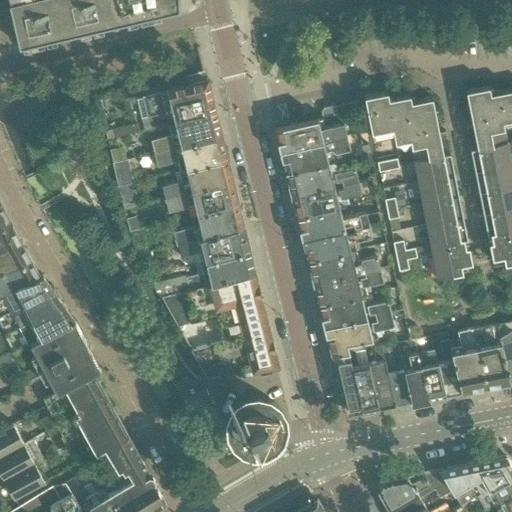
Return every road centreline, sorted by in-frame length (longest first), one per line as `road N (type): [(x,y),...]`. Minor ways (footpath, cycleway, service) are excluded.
road 1 (residential): [(239,97),(329,454)]
road 2 (residential): [(197,511),(26,224)]
road 3 (residential): [(239,97),(414,59),(511,68)]
road 4 (residential): [(217,14),(0,66)]
road 5 (tertiary): [(329,454),(510,418)]
road 6 (tertiary): [(221,511),(329,454)]
